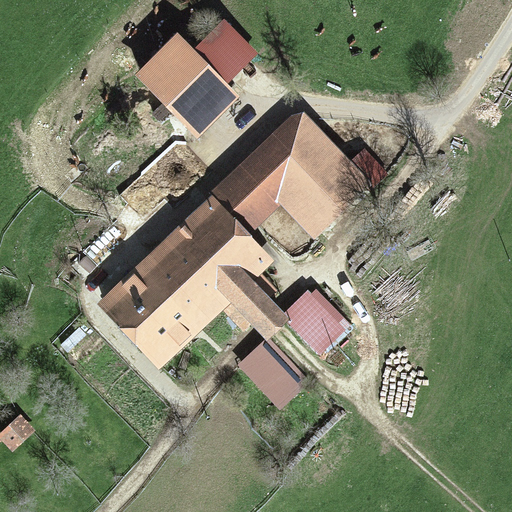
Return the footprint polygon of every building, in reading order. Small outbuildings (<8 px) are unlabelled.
[(235,99),(178,41),(142,76),(167,101),(154,113),(162,122),(175,110),(198,134),(235,99)] [(211,204),(238,233),(279,195),(314,232),(364,184),(301,118),(211,204)] [(238,325),(247,316),(269,339),(278,349),(296,332),(290,325),(283,318),(283,317),(265,300),(275,290),(256,270),(266,262),(238,233),(211,204),(105,304),(159,360),(218,305),(238,325)] [(308,292),(283,317),(283,318),(290,325),(296,332),(318,354),(343,328),(308,292)] [(282,406),(309,382),(278,349),(269,339),(243,363),(282,406)] [(20,419),(2,436),(11,446),(30,429),(20,419)]
